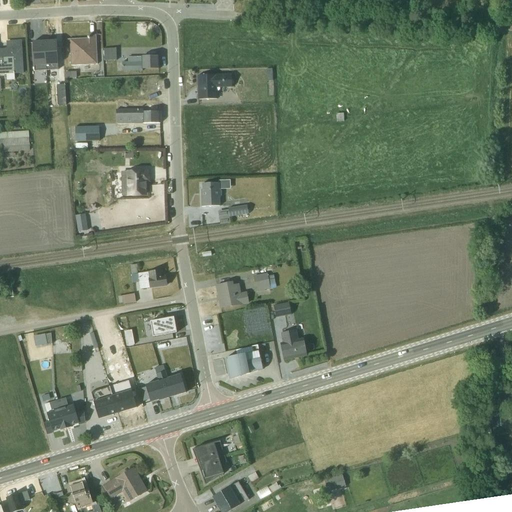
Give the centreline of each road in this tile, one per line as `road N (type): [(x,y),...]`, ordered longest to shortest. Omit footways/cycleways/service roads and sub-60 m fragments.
road 1 (primary): [(511,323),(213,414)]
road 2 (unclassified): [(189,297),(165,19)]
road 3 (track): [(511,29),(233,16)]
road 4 (residential): [(0,333),(189,297)]
road 5 (primary): [(159,430),(0,479)]
